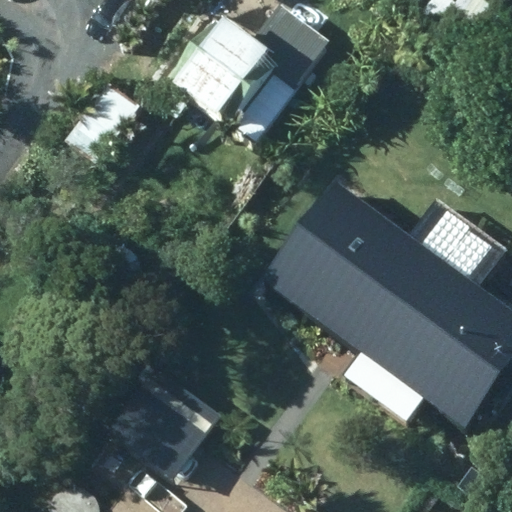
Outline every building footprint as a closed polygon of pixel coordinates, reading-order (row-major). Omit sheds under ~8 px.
[(471,0),(466,7),(457,0),(434,0),(424,14),(450,33),(462,19),(476,31),(471,37),(485,48),(511,15),(503,8),(508,0),(471,0)] [(334,43),(286,8),(265,37),(238,19),(230,30),(222,24),(163,104),(183,120),(201,93),(234,118),(276,59),(306,82),(334,43)] [(103,165),(155,97),(125,74),(73,142),(103,165)] [(511,369),(511,317),(337,189),(264,287),(464,434),(511,369)] [(117,453),(171,493),(221,426),(166,386),(117,453)]
